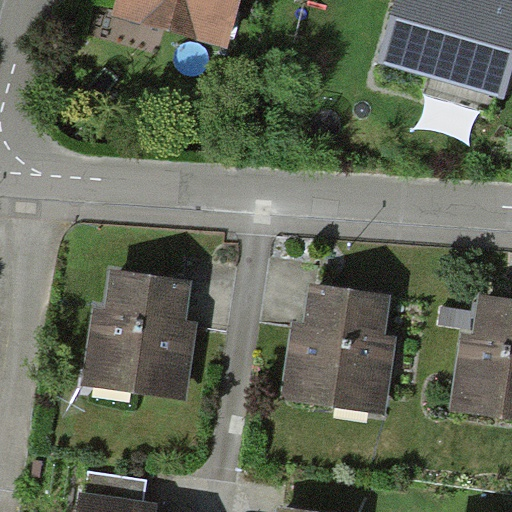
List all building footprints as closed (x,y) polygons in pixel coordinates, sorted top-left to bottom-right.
[(122,0),(117,23),(230,52),(243,0),(122,0)] [(511,70),(511,1),(508,0),(395,0),(379,62),(433,75),(426,93),(487,110),(493,93),(505,96),(511,70)] [(91,296),(83,372),(183,382),(190,313),(182,312),(186,268),(108,261),(105,297),(91,296)] [(297,311),(289,386),(389,396),(396,328),(388,327),(392,283),(314,275),(311,312),(297,311)] [(466,320),(459,396),(511,401),(511,287),(483,285),(480,321),(466,320)] [(160,484),(84,473),(78,511),(193,511),(195,502),(158,497),(160,484)] [(361,511),(363,499),(285,491),(282,511),(361,511)]
